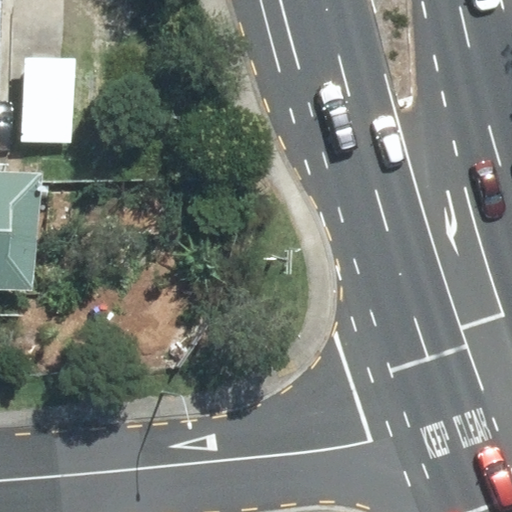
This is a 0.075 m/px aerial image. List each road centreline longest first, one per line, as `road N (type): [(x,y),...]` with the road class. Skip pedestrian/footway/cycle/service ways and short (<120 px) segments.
road 1 (residential): [(0,479),(296,453),(448,423)]
road 2 (primary): [(448,423),(361,143)]
road 3 (primary): [(462,0),(511,186)]
road 4 (primary): [(361,143),(266,41),(254,0)]
road 5 (primary): [(361,143),(322,0)]
